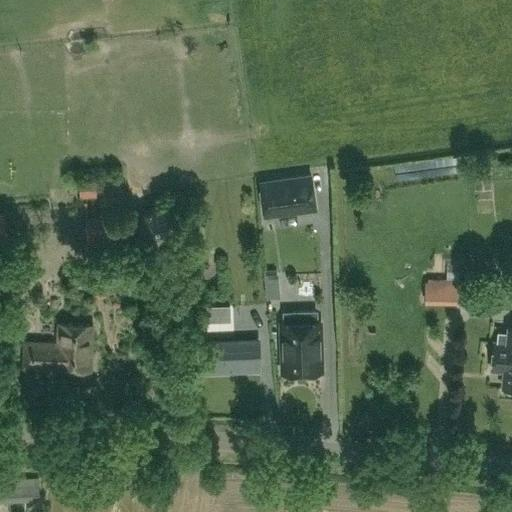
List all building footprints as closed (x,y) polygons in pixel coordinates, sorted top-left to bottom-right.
[(265,214),(315,208),(312,176),(261,182),(265,214)] [(121,177),(79,180),(80,196),(122,193),(121,177)] [(142,215),(142,232),(158,242),(173,233),(172,215),(157,206),(142,215)] [(196,234),(195,206),(179,207),(180,234),(196,234)] [(0,295),(17,293),(13,260),(6,212),(0,212),(0,295)] [(129,242),(127,213),(86,216),(87,244),(129,242)] [(213,266),(212,248),(198,249),(198,266),(213,266)] [(425,281),(424,303),(463,304),(464,282),(460,282),(460,279),(443,278),(443,282),(425,281)] [(217,321),(216,304),(202,305),(203,321),(217,321)] [(280,323),(282,371),(323,370),(321,320),(316,321),(315,311),(284,312),(285,323),(280,323)] [(58,342),(26,340),(24,366),(92,371),(95,325),(60,322),(58,342)] [(496,342),(494,342),(491,369),(505,370),(503,388),(511,389),(511,326),(509,327),(508,331),(497,330),(496,342)] [(260,369),(259,339),(203,341),(204,371),(260,369)] [(0,479),(0,497),(39,495),(38,478),(0,479)]
